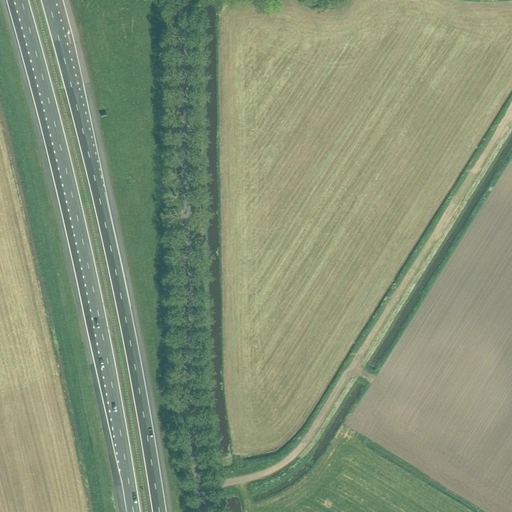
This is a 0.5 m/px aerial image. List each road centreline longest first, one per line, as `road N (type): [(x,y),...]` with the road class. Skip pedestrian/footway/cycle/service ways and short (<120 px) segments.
road 1 (motorway): [(21,0),(91,277),(134,511)]
road 2 (motorway): [(160,511),(120,287),(48,0)]
road 3 (unclassified): [(206,511),(189,393),(181,0)]
road 4 (track): [(201,488),(272,469),(304,441),(511,110)]
